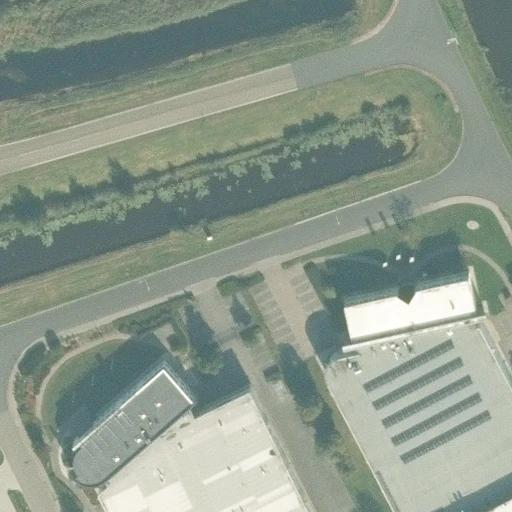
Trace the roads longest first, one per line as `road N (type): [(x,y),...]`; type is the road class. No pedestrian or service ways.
road 1 (unclassified): [(0,338),(499,167)]
road 2 (unclassified): [(438,34),(0,161)]
road 3 (unclassified): [(499,167),(438,34)]
